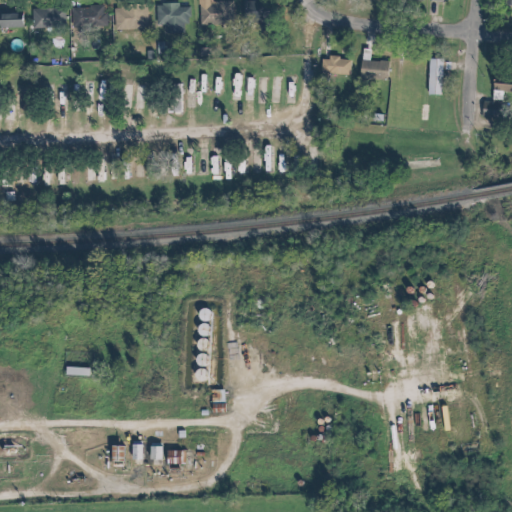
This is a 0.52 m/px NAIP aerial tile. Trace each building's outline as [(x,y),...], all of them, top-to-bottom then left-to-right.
[(243,3),(243,25),(274,25),(274,3),(243,3)] [(234,27),(234,4),(200,4),(200,27),(234,27)] [(72,8),(72,30),(106,30),(106,8),(72,8)] [(185,36),(185,9),(158,9),(158,26),(164,26),(164,36),(185,36)] [(65,30),(65,10),(32,10),(32,30),(65,30)] [(148,31),(148,11),(115,11),(115,31),(148,31)] [(23,13),(0,12),(0,28),(23,29),(23,13)] [(336,79),(351,79),(351,61),(336,61),(336,79)] [(428,97),(443,97),(443,61),(428,61),(428,97)] [(359,82),(388,82),(388,62),(359,62),(359,82)] [(88,117),(98,117),(98,77),(88,77),(88,117)] [(254,79),(239,79),(239,111),(254,111),(254,79)] [(502,94),(511,93),(511,79),(492,79),(492,101),(502,101),(502,94)] [(119,85),(108,85),(108,100),(119,100),(119,85)] [(171,115),(181,115),(181,85),(171,85),(171,115)] [(500,104),(484,104),(484,118),(500,118),(500,104)] [(409,296),(408,288),(384,289),(384,297),(409,296)] [(367,330),(362,302),(354,304),(359,332),(367,330)] [(84,369),(65,369),(65,377),(84,377),(84,369)] [(211,391),(211,414),(225,414),(225,391),(211,391)] [(378,457),(388,455),(380,416),(370,418),(378,457)] [(142,442),(131,442),(131,464),(142,464),(142,442)] [(161,444),(148,444),(148,462),(161,462),(161,444)] [(180,452),(166,453),(167,465),(181,464),(180,452)]
